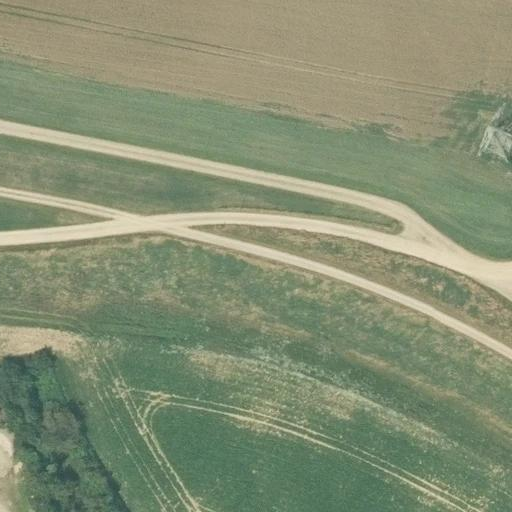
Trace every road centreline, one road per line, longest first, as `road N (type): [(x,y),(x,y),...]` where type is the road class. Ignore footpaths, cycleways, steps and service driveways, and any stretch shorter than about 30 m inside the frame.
road 1 (track): [(0,240),(222,220),(293,224),(465,261),(511,281)]
road 2 (track): [(465,261),(400,216),(351,195),(0,125)]
